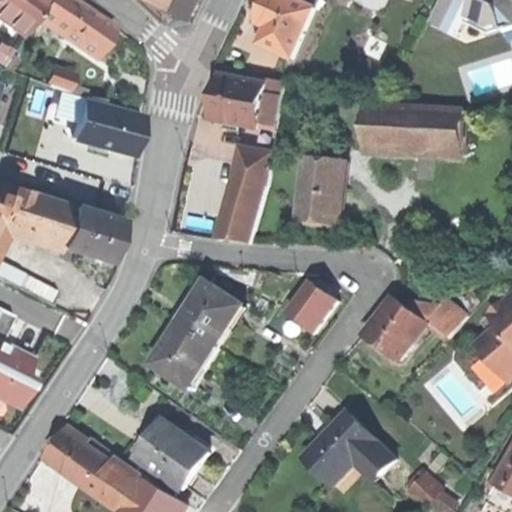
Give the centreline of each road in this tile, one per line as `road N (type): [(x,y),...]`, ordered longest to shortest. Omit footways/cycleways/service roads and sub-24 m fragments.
road 1 (residential): [(142,246),(350,261),(371,276),(369,297),(214,511)]
road 2 (residential): [(142,246),(116,311),(0,485)]
road 3 (residential): [(197,61),(176,103),(142,246)]
